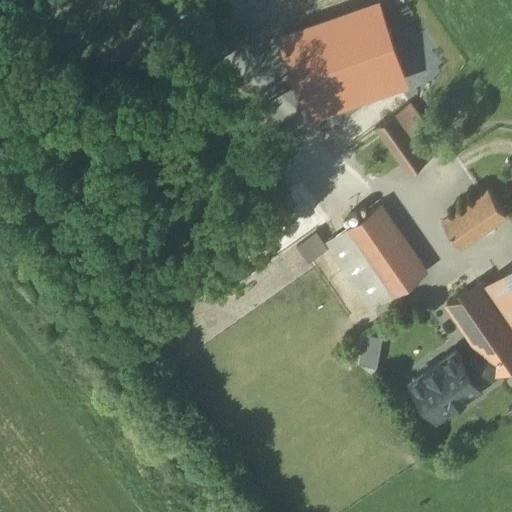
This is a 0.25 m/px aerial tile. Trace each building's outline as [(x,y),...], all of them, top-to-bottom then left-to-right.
[(444,158),(409,111),(386,127),(421,175),(444,158)] [(460,252),(510,218),(480,173),(429,207),(460,252)] [(434,277),(389,209),(332,247),(378,315),(434,277)] [(480,351),(495,373),(511,361),(511,257),(447,302),(480,351)] [(436,414),(495,373),(480,351),(464,362),(456,350),(413,379),(436,414)]
